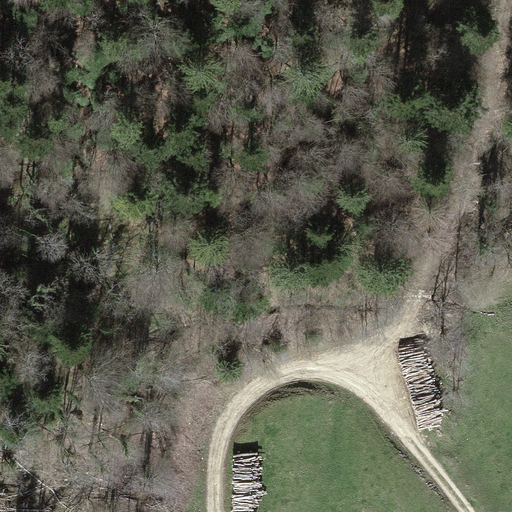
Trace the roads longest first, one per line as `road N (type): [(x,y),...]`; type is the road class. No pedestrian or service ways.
road 1 (track): [(361,384),(464,196),(509,0)]
road 2 (track): [(468,511),(361,384),(307,370),(276,378),(234,413),(218,459),(217,511)]
